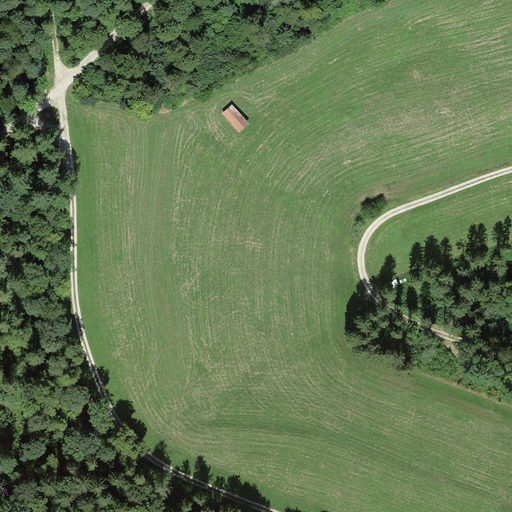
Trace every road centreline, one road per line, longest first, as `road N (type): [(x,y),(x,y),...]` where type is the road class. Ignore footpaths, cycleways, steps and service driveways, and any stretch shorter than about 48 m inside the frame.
road 1 (track): [(57,99),(70,164),(78,333),(105,405),(181,475),(288,511)]
road 2 (track): [(511,170),(383,218),(358,255),(362,283),(396,314),(511,349)]
road 3 (track): [(114,419),(147,385),(153,349),(148,262),(161,132),(188,100),(213,92)]
road 4 (track): [(57,99),(155,0)]
